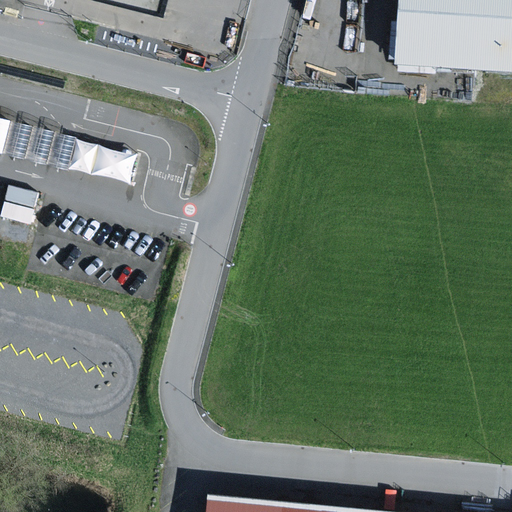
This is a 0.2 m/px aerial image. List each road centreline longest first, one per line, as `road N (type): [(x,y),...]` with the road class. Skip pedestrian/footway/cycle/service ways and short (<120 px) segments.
road 1 (residential): [(242,102),(180,387),(188,426),(213,449)]
road 2 (residential): [(511,481),(213,449)]
road 3 (unknown): [(15,0),(177,34),(195,25),(203,0),(265,15)]
road 4 (unclassified): [(242,102),(0,40)]
